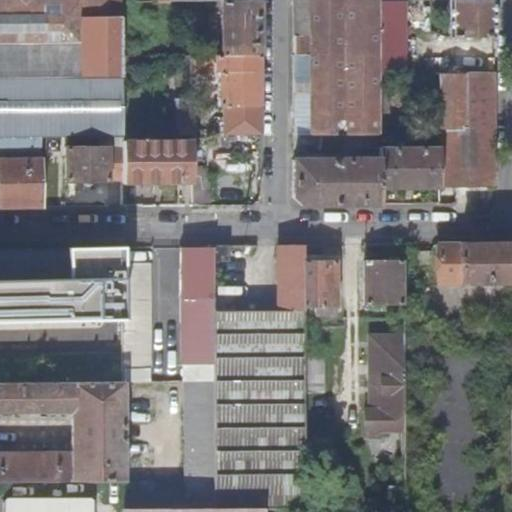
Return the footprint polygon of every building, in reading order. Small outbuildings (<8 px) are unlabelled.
[(0,0),(0,79),(122,78),(122,74),(122,57),(121,42),(122,3),(121,0),(81,0),(81,1),(66,1),(40,1),(36,1),(11,1),(0,0)] [(291,0),(292,151),(378,149),(377,135),(377,113),(378,94),(378,75),(405,75),(405,1),(401,1),(379,1),(379,0),(291,0)] [(449,38),(493,39),(493,1),(448,0),(449,38)] [(199,11),(200,1),(180,1),(180,11),(199,11)] [(220,57),(258,57),(258,1),(243,2),(221,2),(220,28),(220,47),(220,57)] [(206,47),(220,47),(220,28),(206,29),(206,47)] [(122,57),(134,57),(134,42),(121,42),(122,57)] [(122,57),(122,74),(175,74),(175,56),(134,57),(122,57)] [(199,70),(200,57),(190,57),(190,70),(199,70)] [(223,107),(259,107),(258,57),(220,57),(214,57),(214,74),(219,74),(218,107),(223,107)] [(454,188),(493,190),(494,75),(438,75),(438,119),(439,135),(439,149),(439,187),(454,188)] [(0,79),(0,137),(42,138),(56,138),(66,138),(122,137),(122,78),(0,79)] [(378,94),(377,113),(388,112),(388,95),(378,94)] [(176,135),(191,135),(191,108),(190,98),(176,98),(176,135)] [(224,135),(259,135),(259,107),(223,107),(224,135)] [(428,135),(439,135),(438,119),(428,119),(428,135)] [(122,137),(66,138),(66,149),(108,148),(122,147),(122,140),(122,137)] [(42,138),(42,150),(56,151),(56,138),(42,138)] [(122,178),(122,186),(192,185),(191,178),(191,142),(122,140),(122,147),(122,178)] [(108,177),(122,178),(122,147),(108,148),(108,177)] [(107,183),(108,177),(108,148),(66,149),(66,183),(107,183)] [(380,162),(380,192),(440,192),(439,187),(439,149),(378,149),(380,162)] [(0,160),(0,210),(43,209),(42,159),(0,160)] [(301,207),(380,207),(380,192),(380,162),(292,163),(292,198),(301,207)] [(192,185),(193,208),(209,208),(209,178),(191,178),(192,185)] [(440,192),(440,207),(453,206),(454,188),(439,187),(440,192)] [(511,245),(437,246),(438,284),(485,285),(485,290),(491,290),(491,285),(511,285),(511,245)] [(304,259),(304,247),(280,248),(280,313),(305,312),(305,309),(304,264),(304,259)] [(213,248),(181,249),(181,366),(213,366),(213,313),(213,264),(213,248)] [(227,249),(213,248),(213,264),(228,264),(227,249)] [(0,325),(123,325),(122,266),(123,249),(0,250),(0,325)] [(365,306),(404,306),(404,263),(364,262),(365,306)] [(304,264),(305,309),(314,308),(323,308),(324,319),(337,319),(336,264),(304,264)] [(150,267),(122,266),(123,325),(123,371),(151,370),(150,267)] [(323,308),(314,308),(314,319),(324,319),(323,308)] [(264,509),(304,509),(304,474),(305,392),(305,346),(305,327),(305,312),(280,313),(213,313),(213,366),(213,380),(213,404),(213,475),(213,509),(264,509)] [(404,509),(404,511),(430,511),(430,320),(404,320),(405,336),(404,431),(404,487),(404,509)] [(317,346),(317,327),(305,327),(305,346),(317,346)] [(404,431),(405,336),(372,337),(370,407),(364,407),(364,437),(380,436),(380,431),(404,431)] [(511,511),(511,346),(486,345),(486,511),(511,511)] [(326,346),(317,346),(305,346),(305,392),(326,392),(326,346)] [(181,366),(181,381),(183,381),(213,380),(213,366),(181,366)] [(151,370),(123,371),(123,384),(130,384),(151,382),(151,370)] [(183,509),(213,509),(213,475),(213,404),(213,380),(183,381),(183,509)] [(0,484),(123,483),(123,392),(123,384),(0,385),(0,427),(70,429),(70,453),(0,453),(0,484)] [(123,483),(123,510),(152,510),(152,483),(123,483)] [(387,509),(404,509),(404,487),(388,486),(387,509)] [(3,505),(3,511),(94,511),(95,504),(91,502),(6,502),(3,505)]
